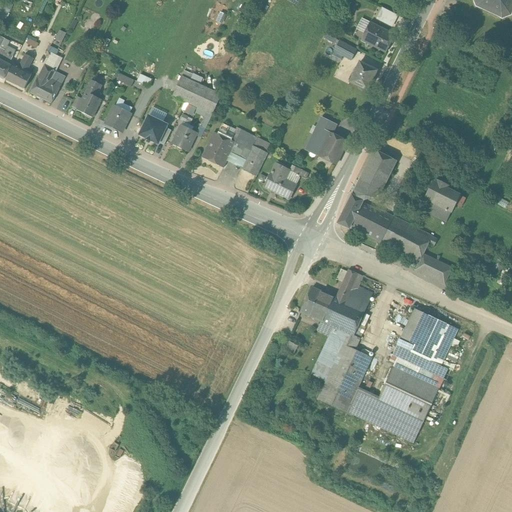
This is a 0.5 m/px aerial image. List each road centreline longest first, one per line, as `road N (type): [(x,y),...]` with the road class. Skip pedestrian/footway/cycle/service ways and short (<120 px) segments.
road 1 (tertiary): [(0,90),(171,176),(316,235)]
road 2 (tertiary): [(427,0),(316,235)]
road 3 (unclassified): [(316,235),(511,326)]
road 4 (unclassified): [(272,325),(181,511)]
